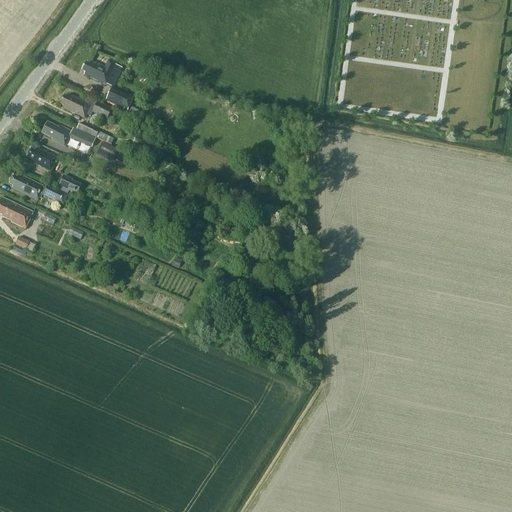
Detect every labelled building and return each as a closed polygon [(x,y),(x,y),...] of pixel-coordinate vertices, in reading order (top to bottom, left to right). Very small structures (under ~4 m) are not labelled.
[(113,72),(91,62),(89,64),(86,63),(82,71),(85,73),(84,75),(106,86),(107,85),(113,88),(119,76),(112,73),(113,72)] [(106,101),(112,104),(128,111),(134,98),(112,87),(106,101)] [(64,106),(63,109),(85,119),(89,111),(107,119),(112,109),(93,101),(91,105),(69,95),(68,97),(65,96),(61,105),(64,106)] [(141,117),(143,112),(132,107),(129,112),(141,117)] [(140,134),(144,124),(138,121),(134,131),(140,134)] [(72,132),(59,126),(59,128),(48,123),(42,134),(53,139),(52,141),(65,147),(69,138),(91,149),(96,140),(74,129),(72,132)] [(111,145),(114,139),(79,124),(77,130),(111,145)] [(29,162),(50,172),(57,158),(36,148),(35,151),(31,149),(26,157),(31,159),(29,162)] [(120,152),(115,160),(123,164),(127,155),(120,152)] [(37,201),(40,194),(63,205),(68,195),(46,186),(45,188),(19,175),(17,178),(13,176),(9,184),(13,186),(12,189),(37,201)] [(73,180),(64,176),(59,186),(77,195),(82,186),(72,181),(73,180)] [(11,223),(25,229),(33,213),(2,198),(0,201),(0,200),(0,214),(2,216),(2,217),(12,222),(11,223)] [(194,226),(198,218),(188,214),(184,224),(188,226),(189,224),(194,226)] [(68,234),(80,240),(84,233),(72,228),(72,227),(68,234)] [(15,245),(26,250),(29,242),(19,237),(15,245)] [(173,266),(179,269),(183,261),(177,258),(173,266)]
